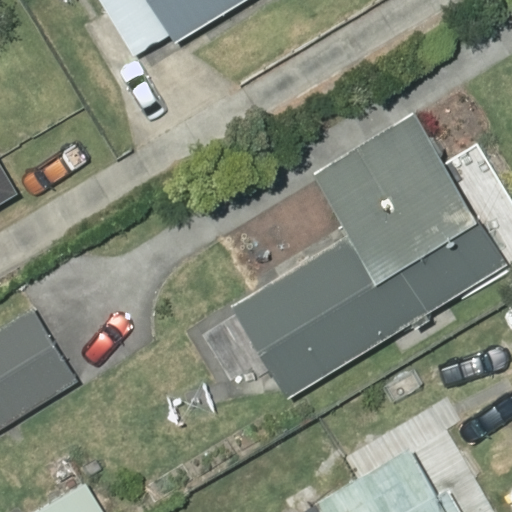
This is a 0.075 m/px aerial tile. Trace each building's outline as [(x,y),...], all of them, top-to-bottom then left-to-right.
[(139,0),(168,46),(243,0),(139,0)] [(226,299),(281,390),(500,257),(410,105),(308,166),(345,228),(226,299)] [(0,173),(0,200),(13,193),(0,173)] [(27,302),(0,319),(0,419),(72,375),(27,302)] [(343,476),(309,497),(317,511),(454,511),(438,484),(431,488),(403,440),(371,459),(359,438),(330,455),(343,476)] [(100,511),(81,478),(23,511),(100,511)]
